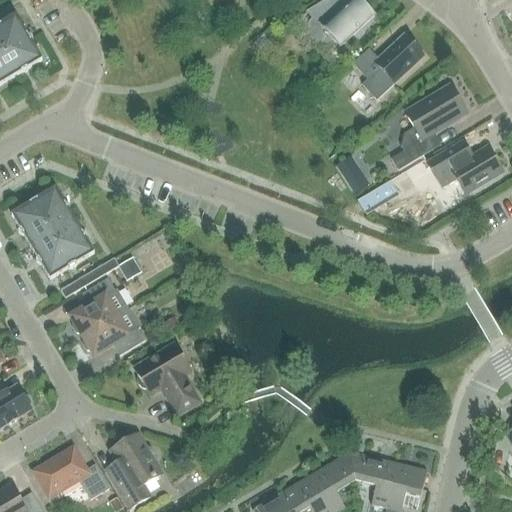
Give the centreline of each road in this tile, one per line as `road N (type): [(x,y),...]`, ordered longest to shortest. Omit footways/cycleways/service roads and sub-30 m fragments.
road 1 (residential): [(511,232),(449,268),(425,268),(52,126)]
road 2 (residential): [(78,413),(0,278)]
road 3 (residential): [(52,126),(85,92),(93,71),(93,53),(62,0)]
